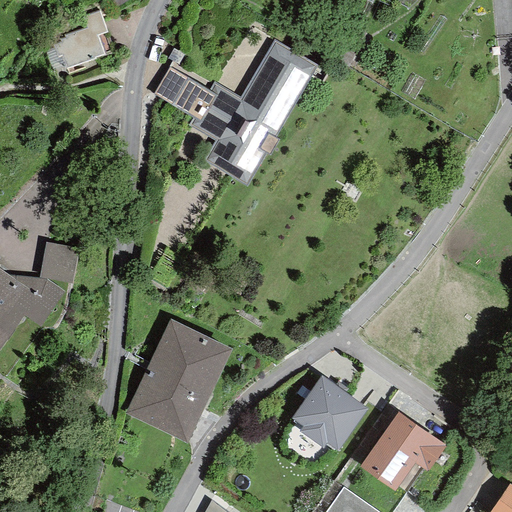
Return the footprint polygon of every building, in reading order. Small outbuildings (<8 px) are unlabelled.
[(106,32),(99,11),(82,17),(86,28),(65,35),(65,38),(60,40),(61,42),(53,45),(57,57),(62,55),(66,68),(93,58),(93,57),(103,53),(96,36),(106,32)] [(317,64),(275,39),(240,98),(214,83),(209,91),(169,67),(153,94),(193,118),(190,125),(217,140),(205,160),(246,185),(265,152),(269,154),(278,140),(274,138),(317,64)] [(44,243),(38,278),(46,279),(71,283),(77,248),(44,243)] [(0,269),(0,347),(23,316),(39,327),(64,292),(46,279),(38,278),(8,275),(0,269)] [(231,349),(169,320),(125,414),(186,444),(231,349)] [(337,450),(367,408),(321,375),(289,418),(301,427),(298,431),(322,448),(327,442),(337,450)] [(359,466),(395,492),(415,464),(425,471),(444,445),(398,412),(359,466)] [(511,511),(511,486),(510,485),(489,511),(511,511)] [(324,511),(376,511),(342,488),(324,511)] [(204,511),(225,511),(210,501),(204,511)]
